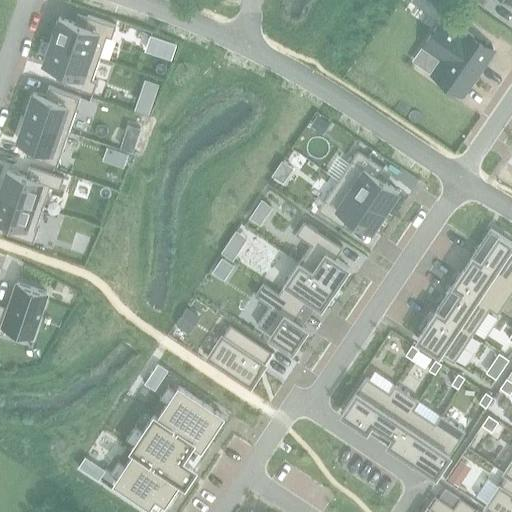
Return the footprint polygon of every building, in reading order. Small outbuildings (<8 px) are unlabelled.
[(447,0),(412,0),(438,18),(449,1),(447,0)] [(59,18),(51,40),(99,57),(106,35),(111,37),(116,24),(87,15),(83,26),(59,18)] [(458,93),(490,49),(463,30),(460,34),(441,20),(424,44),(444,59),(433,74),(458,93)] [(151,35),(146,49),(170,57),(175,44),(151,35)] [(51,40),(43,63),(67,72),(64,83),(92,93),(97,80),(92,78),(99,57),(51,40)] [(499,41),(495,47),(505,54),(510,47),(503,42),(502,43),(499,41)] [(33,93),(25,116),(68,131),(80,97),(48,86),(44,97),(33,93)] [(140,93),(135,109),(148,113),(153,98),(140,93)] [(25,116),(17,139),(29,143),(25,154),(56,165),(68,131),(25,116)] [(106,145),(102,159),(122,166),(127,152),(106,145)] [(337,179),(384,210),(398,190),(376,175),(383,166),(358,149),(337,179)] [(7,169),(0,189),(0,192),(42,206),(49,185),(59,189),(63,175),(30,164),(26,175),(7,169)] [(337,179),(317,209),(343,226),(349,216),(371,230),(384,210),(337,179)] [(0,192),(0,217),(10,221),(6,233),(33,242),(37,228),(35,228),(42,206),(0,192)] [(260,201),(249,217),(259,224),(270,208),(260,201)] [(303,220),(295,233),(310,243),(298,261),(334,286),(347,266),(334,257),(342,246),(303,220)] [(472,255),(472,256),(511,282),(511,242),(490,228),(472,255)] [(229,241),(222,251),(232,258),(239,247),(229,241)] [(511,282),(472,256),(454,283),(498,313),(511,291),(511,282)] [(278,292),(301,308),(308,297),(321,305),(334,286),(298,261),(278,292)] [(0,333),(3,325),(32,334),(47,292),(16,281),(8,306),(0,303),(0,333)] [(263,281),(254,294),(269,305),(257,324),(292,348),(306,327),(293,319),(301,308),(278,292),(263,281)] [(436,309),(436,310),(472,334),(489,308),(497,313),(498,313),(454,283),(453,284),(436,309)] [(186,308),(175,324),(187,332),(198,316),(186,308)] [(436,310),(417,338),(453,362),(472,334),(436,310)] [(221,336),(207,357),(250,386),(264,364),(263,364),(272,351),(230,324),(222,336),(221,336)] [(405,354),(412,358),(418,348),(411,344),(405,354)] [(498,352),(492,362),(502,369),(508,359),(498,352)] [(428,369),(435,374),(441,364),(435,359),(428,369)] [(157,364),(152,370),(162,377),(167,370),(157,364)] [(152,370),(148,377),(158,383),(162,377),(152,370)] [(451,385),(458,389),(464,379),(457,375),(451,385)] [(342,412),(365,428),(395,384),(394,383),(389,391),(366,376),(342,412)] [(148,377),(143,383),(153,390),(158,383),(148,377)] [(511,381),(506,377),(499,387),(509,394),(511,388),(511,381)] [(133,451),(112,482),(149,506),(155,497),(164,504),(179,482),(185,486),(197,467),(183,458),(193,444),(201,449),(224,414),(178,383),(157,414),(153,411),(128,448),(133,451)] [(395,384),(365,428),(366,429),(366,428),(388,443),(387,443),(388,443),(418,399),(395,384)] [(479,403),(485,408),(492,398),(485,393),(479,403)] [(418,399),(388,443),(411,459),(441,414),(440,414),(434,422),(413,408),(418,400),(418,399)] [(441,414),(411,459),(412,459),(435,474),(464,430),(441,414)] [(489,414),(482,423),(491,429),(497,419),(489,414)] [(85,456),(78,466),(85,471),(91,461),(85,456)] [(511,459),(503,472),(507,475),(511,478),(511,459)] [(91,461),(85,471),(91,475),(98,465),(91,461)] [(98,465),(91,475),(98,480),(105,470),(98,465)] [(454,468),(447,478),(458,485),(464,475),(454,468)] [(498,485),(484,507),(492,511),(511,511),(511,478),(507,475),(499,486),(498,485)] [(427,507),(423,511),(473,511),(477,508),(460,496),(453,506),(436,495),(428,508),(427,507)]
